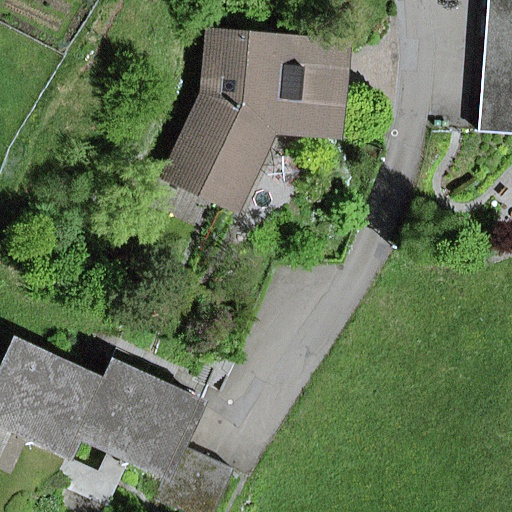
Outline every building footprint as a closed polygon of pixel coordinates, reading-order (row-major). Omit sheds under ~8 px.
[(511,0),(487,0),(478,132),(511,134),(511,0)] [(231,210),(268,128),(332,133),(340,44),(210,33),(204,96),(165,180),(231,210)] [(0,427),(11,432),(66,457),(54,484),(55,484),(102,380),(12,340),(0,365),(0,427)] [(214,511),(234,469),(181,446),(200,402),(110,362),(102,380),(55,484),(56,485),(68,459),(77,440),(106,453),(127,463),(163,479),(154,499),(182,511),(214,511)] [(0,457),(11,432),(0,427),(0,457)] [(56,485),(107,508),(127,463),(106,453),(98,472),(68,459),(56,485)]
